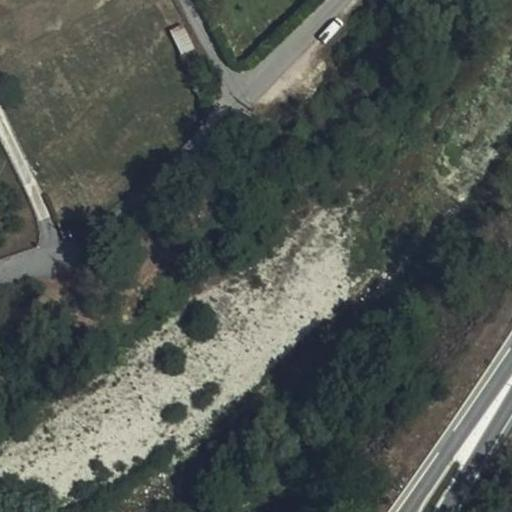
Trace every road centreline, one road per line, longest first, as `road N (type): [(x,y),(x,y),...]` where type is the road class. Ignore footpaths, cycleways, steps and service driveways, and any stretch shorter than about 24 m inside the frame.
road 1 (residential): [(338,0),(141,201),(80,244),(0,275)]
road 2 (tertiary): [(511,364),(406,511)]
road 3 (tertiary): [(448,511),(511,403)]
